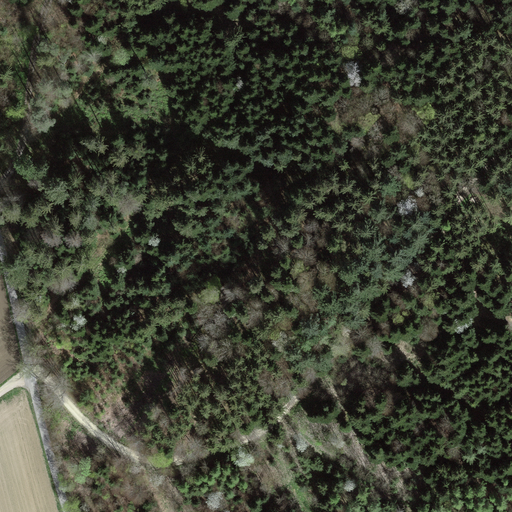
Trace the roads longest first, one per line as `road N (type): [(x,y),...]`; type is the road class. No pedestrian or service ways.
road 1 (track): [(29,373),(126,452),(164,463),(265,436),(511,143)]
road 2 (unclassified): [(64,511),(0,244)]
road 3 (track): [(0,183),(17,156),(49,0)]
